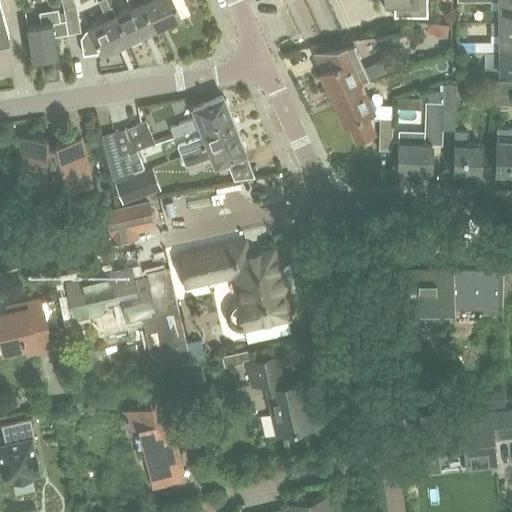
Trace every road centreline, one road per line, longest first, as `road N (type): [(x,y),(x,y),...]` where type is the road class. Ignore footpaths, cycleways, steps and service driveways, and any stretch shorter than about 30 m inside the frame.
road 1 (unclassified): [(0,111),(265,64)]
road 2 (unclassified): [(386,455),(325,204)]
road 3 (unclassified): [(325,204),(511,207)]
road 4 (residential): [(223,495),(386,455)]
road 5 (unknown): [(325,204),(172,243)]
road 6 (unclassified): [(325,204),(265,64)]
